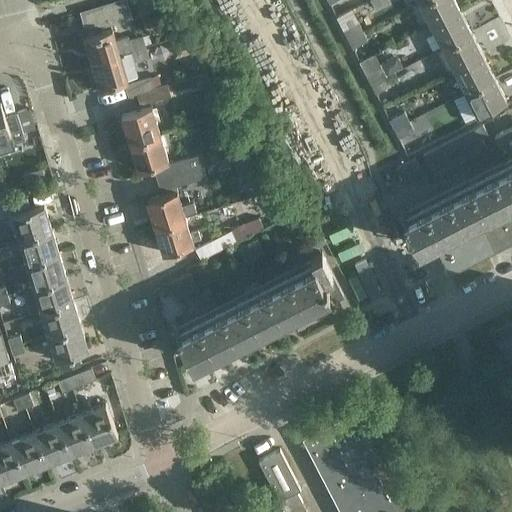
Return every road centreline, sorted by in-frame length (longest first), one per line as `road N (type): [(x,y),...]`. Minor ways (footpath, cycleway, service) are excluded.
road 1 (residential): [(166,458),(25,50)]
road 2 (residential): [(166,458),(511,281)]
road 3 (residential): [(39,511),(166,458)]
